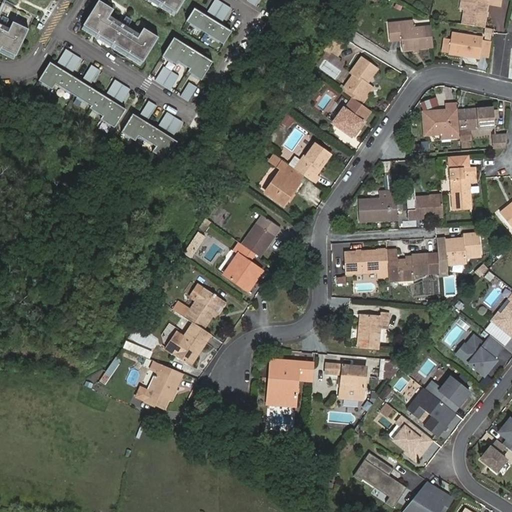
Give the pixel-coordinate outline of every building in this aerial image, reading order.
[(153,0),(145,0),(172,16),(174,13),(153,0)] [(153,0),(174,13),(175,14),(183,0),(153,0)] [(229,9),(215,0),(213,0),(205,13),(221,23),(229,9)] [(415,7),(401,0),(398,0),(390,13),(384,10),(377,22),(375,21),(370,30),(385,39),(391,30),(399,34),(415,7)] [(469,0),(468,11),(465,28),(486,31),(489,8),(490,0),(469,0)] [(503,0),(490,0),(489,8),(502,10),(503,0)] [(112,10),(97,1),(82,26),(83,26),(141,63),(142,63),(157,38),(142,29),(136,39),(106,20),(112,10)] [(33,18),(0,2),(0,16),(27,30),(33,18)] [(230,32),(193,9),(185,22),(222,45),(230,32)] [(27,30),(0,16),(0,48),(15,56),(28,30),(27,30)] [(131,21),(125,17),(121,24),(126,27),(131,21)] [(83,26),(80,29),(139,66),(141,63),(83,26)] [(343,43),(332,36),(324,50),(335,56),(343,43)] [(470,60),(479,61),(480,39),(450,36),(447,56),(470,59),(470,60)] [(211,63),(172,38),(161,56),(175,65),(177,62),(188,69),(186,72),(200,81),(211,63)] [(0,48),(0,53),(13,60),(15,56),(0,48)] [(80,59),(65,50),(56,64),(71,73),(80,59)] [(346,87),(343,91),(350,96),(357,101),(369,85),(365,82),(362,81),(365,77),(367,78),(375,67),(359,57),(349,72),(352,74),(344,86),(346,87)] [(124,110),(49,63),(37,81),(51,89),(54,84),(90,106),(88,108),(101,116),(99,120),(113,128),(124,110)] [(98,70),(90,66),(82,80),(89,85),(98,70)] [(178,77),(162,67),(153,81),(169,91),(178,77)] [(315,83),(309,79),(304,86),(310,90),(315,83)] [(129,90),(114,80),(105,94),(120,104),(129,90)] [(195,88),(188,83),(179,97),(187,102),(195,88)] [(369,85),(357,101),(361,104),(372,87),(369,85)] [(357,101),(350,96),(331,121),(351,135),(356,129),(353,127),(359,118),(361,119),(368,109),(361,104),(357,101)] [(155,106),(147,101),(139,115),(146,120),(155,106)] [(445,112),(437,113),(438,116),(430,117),(429,113),(421,114),(423,137),(441,136),(455,135),(456,134),(454,105),(444,106),(445,112)] [(467,131),(494,129),(493,108),(456,111),(458,131),(459,142),(468,142),(467,131)] [(288,128),(294,118),(285,112),(278,122),(288,128)] [(181,122),(165,113),(157,127),(172,136),(181,122)] [(176,142),(131,114),(120,132),(134,141),(137,136),(154,147),(151,152),(165,160),(176,142)] [(503,140),(490,140),(491,151),(501,150),(503,140)] [(311,141),(293,168),(300,173),(312,181),(317,174),(314,172),(317,167),(315,165),(317,162),(320,164),(328,152),(311,141)] [(413,152),(428,150),(427,142),(412,145),(413,152)] [(281,160),(272,154),(267,160),(280,168),(265,191),(282,203),(292,189),(290,187),(300,173),(293,168),(281,160)] [(458,171),(449,172),(448,172),(449,212),(467,211),(466,185),(466,180),(472,180),(472,173),(472,170),(465,170),(466,173),(459,174),(459,171),(458,171)] [(355,220),(394,219),(394,198),(394,189),(386,189),(387,198),(376,198),(355,198),(355,220)] [(376,190),(376,198),(387,198),(386,189),(376,190)] [(440,219),(439,198),(411,199),(411,211),(404,211),(404,220),(440,219)] [(510,231),(511,229),(511,202),(497,214),(510,231)] [(261,212),(240,242),(252,250),(258,254),(278,224),(261,212)] [(211,222),(207,219),(201,227),(206,230),(211,222)] [(442,242),(434,243),(435,254),(436,270),(445,269),(444,266),(463,265),(463,259),(480,257),(478,234),(462,235),(462,238),(462,241),(458,242),(458,238),(442,240),(442,242)] [(240,242),(237,240),(232,248),(236,251),(222,271),(241,284),(247,276),(251,279),(259,268),(246,258),(252,250),(240,242)] [(385,279),(385,281),(411,279),(411,274),(424,273),(436,273),(436,270),(435,254),(423,255),(423,254),(407,254),(407,259),(402,260),(395,260),(394,249),(384,250),(384,251),(384,263),(385,279)] [(374,263),(384,263),(384,251),(374,251),(342,252),(343,273),(375,272),(374,263)] [(375,279),(385,279),(384,263),(374,263),(375,272),(375,279)] [(247,276),(241,284),(245,288),(251,279),(247,276)] [(201,326),(209,313),(216,303),(199,293),(194,289),(186,301),(191,305),(186,313),(184,315),(201,326)] [(509,332),(511,328),(511,299),(507,295),(501,303),(503,305),(493,319),(490,317),(484,325),(505,342),(510,335),(509,332)] [(216,303),(209,313),(213,316),(220,306),(216,303)] [(355,332),(354,347),(376,349),(378,328),(385,329),(386,315),(376,314),(376,318),(361,316),(359,332),(355,332)] [(209,332),(191,320),(169,353),(184,363),(195,348),(197,350),(209,332)] [(451,349),(465,332),(455,323),(441,341),(451,349)] [(490,364),(487,362),(497,350),(483,339),(477,347),(467,339),(459,349),(463,352),(455,363),(477,380),(490,364)] [(125,342),(123,348),(149,359),(151,352),(125,342)] [(187,365),(197,350),(195,348),(184,363),(187,365)] [(385,379),(400,361),(377,358),(375,379),(385,379)] [(159,362),(151,359),(147,367),(154,370),(145,389),(137,385),(133,395),(141,399),(160,408),(165,396),(164,396),(170,382),(174,384),(177,377),(180,371),(159,362)] [(295,377),(309,378),(311,364),(268,360),(267,372),(273,372),(270,400),(293,402),(295,377)] [(107,361),(100,371),(103,373),(109,363),(107,361)] [(406,361),(400,370),(408,376),(414,366),(406,361)] [(361,401),(364,367),(324,364),(323,373),(339,375),(336,399),(361,401)] [(273,372),(267,372),(264,403),(293,406),(293,402),(270,400),(273,372)] [(410,401),(421,388),(403,374),(392,387),(410,401)] [(460,401),(464,396),(444,381),(435,393),(426,386),(420,393),(449,415),(453,409),(452,408),(458,400),(460,401)] [(168,398),(174,384),(170,382),(164,396),(165,396),(168,398)] [(431,443),(451,417),(449,415),(420,393),(418,392),(400,416),(411,424),(416,418),(424,424),(417,433),(430,443),(431,443)] [(382,408),(376,417),(383,422),(390,414),(382,408)] [(411,464),(428,443),(398,420),(393,427),(400,432),(390,444),(404,455),(402,457),(411,464)] [(511,449),(509,447),(511,443),(511,426),(504,421),(493,435),(502,442),(498,447),(502,450),(511,457),(511,455),(511,449)] [(501,463),(495,458),(502,450),(498,447),(492,442),(476,462),(492,475),(501,463)] [(437,511),(440,508),(444,510),(449,501),(429,489),(428,491),(421,487),(402,511),(437,511)] [(386,501),(390,494),(383,490),(379,497),(386,501)]
